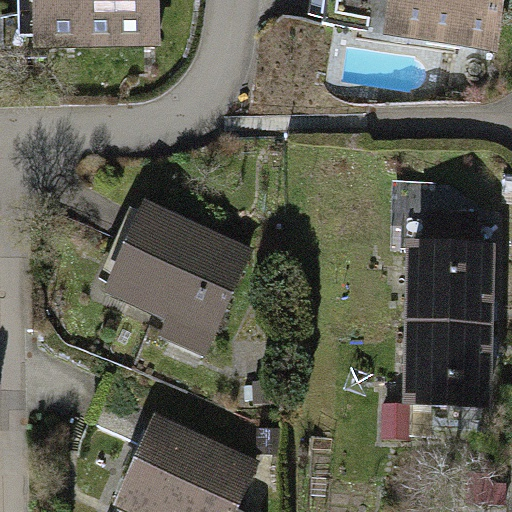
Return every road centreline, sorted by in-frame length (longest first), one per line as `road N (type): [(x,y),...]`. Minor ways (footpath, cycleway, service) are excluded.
road 1 (residential): [(229,0),(220,67),(199,109),(157,134),(0,135)]
road 2 (residential): [(4,511),(0,203)]
